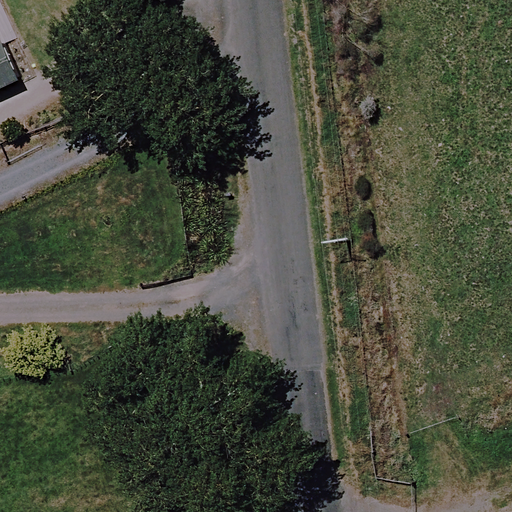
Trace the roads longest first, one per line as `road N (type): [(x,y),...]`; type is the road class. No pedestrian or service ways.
road 1 (unclassified): [(253,0),(314,511)]
road 2 (track): [(364,511),(511,452)]
